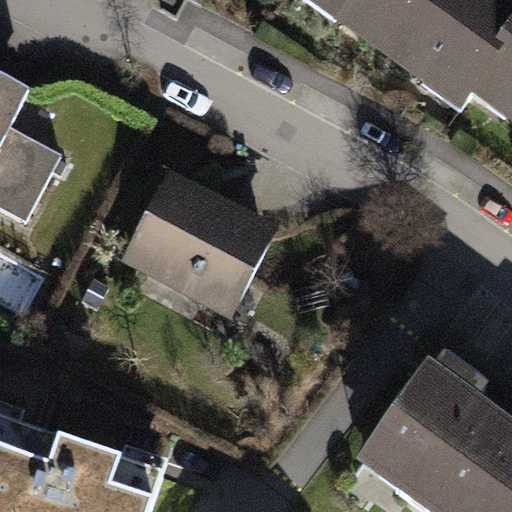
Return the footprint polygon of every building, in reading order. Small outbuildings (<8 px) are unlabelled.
[(511,80),(511,0),(318,0),(483,121),(496,101),(511,80)] [(0,207),(27,222),(61,159),(7,130),(30,87),(0,70),(0,207)] [(511,80),(496,101),(511,113),(511,80)] [(233,317),(279,225),(168,170),(122,262),(233,317)] [(511,511),(511,417),(450,374),(381,471),(441,511),(511,511)] [(0,511),(150,511),(164,470),(0,416),(0,511)]
